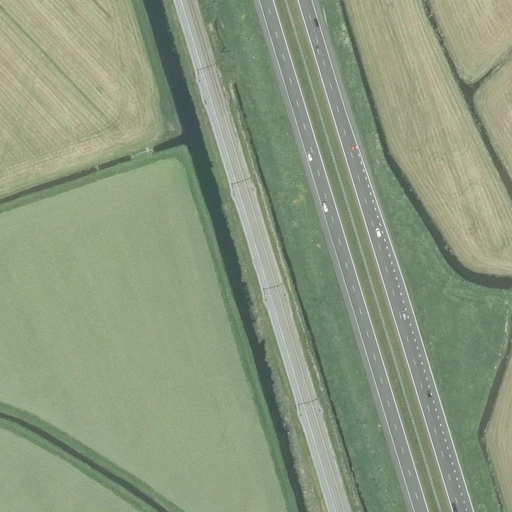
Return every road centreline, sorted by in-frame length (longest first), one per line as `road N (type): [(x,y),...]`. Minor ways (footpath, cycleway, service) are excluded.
road 1 (motorway): [(459,511),(304,0)]
road 2 (motorway): [(266,0),(420,511)]
